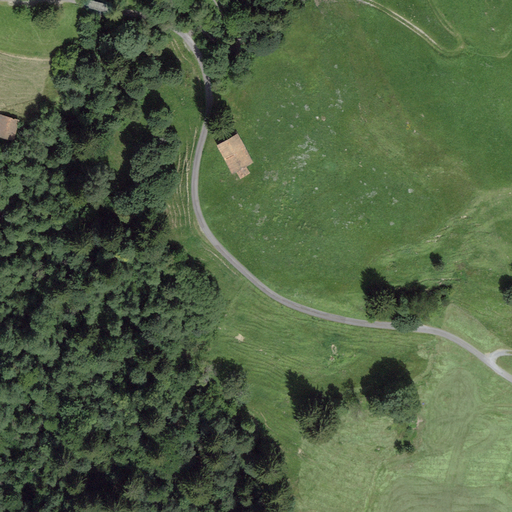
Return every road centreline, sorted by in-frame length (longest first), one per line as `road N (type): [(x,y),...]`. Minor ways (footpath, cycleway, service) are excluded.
road 1 (track): [(74,0),(175,28),(198,55),(209,94),(196,206),(209,235),(266,290),(308,310),(447,334),(511,378)]
road 2 (track): [(363,0),(443,52),(455,51),(460,40),(430,0)]
